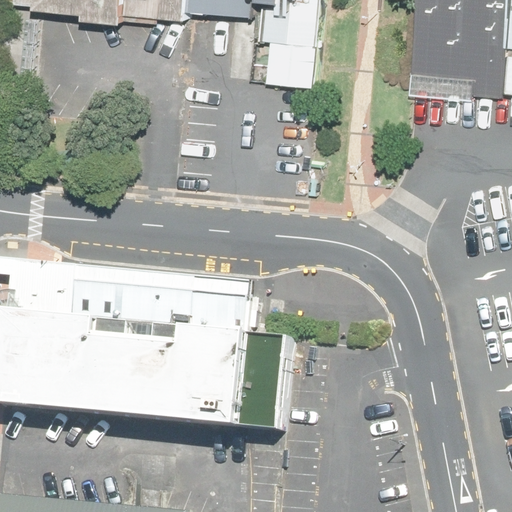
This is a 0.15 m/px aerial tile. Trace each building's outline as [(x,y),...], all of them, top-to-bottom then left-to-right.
[(177,0),(46,0),(46,5),(177,14),(177,11),(177,0)] [(249,0),(177,0),(177,11),(249,16),(249,0)] [(254,0),(252,40),(303,43),(305,0),(254,0)] [(507,96),(511,96),(511,0),(425,0),(418,93),(507,101),(507,96)] [(236,275),(4,258),(0,305),(0,398),(244,416),(251,317),(232,315),(236,275)] [(220,511),(221,503),(0,486),(0,511),(220,511)]
